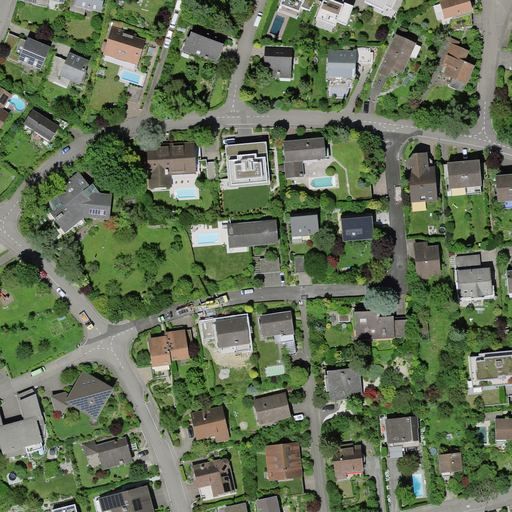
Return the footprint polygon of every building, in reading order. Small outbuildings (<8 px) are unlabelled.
[(107,0),(73,0),(70,13),(86,17),(87,11),(103,15),(107,0)] [(318,0),(283,0),(280,9),(299,16),(301,10),(313,14),(318,0)] [(359,3),(349,0),(324,0),(316,23),(335,30),(338,24),(350,28),(359,3)] [(406,0),(370,0),(367,9),(397,22),(406,0)] [(474,0),(450,0),(443,1),(447,20),(477,13),(474,0)] [(227,40),(192,27),(183,52),(218,65),(227,40)] [(148,39),(113,29),(105,56),(140,67),(148,39)] [(29,43),(10,34),(0,57),(0,60),(23,70),(26,63),(43,70),(53,47),(31,37),(29,43)] [(425,46),(398,34),(381,72),(389,76),(393,67),(406,73),(413,59),(418,61),(425,46)] [(465,83),(470,85),(478,65),(469,62),(473,52),(451,43),(447,53),(450,54),(445,67),(447,69),(444,76),(453,80),(450,86),(461,91),(465,83)] [(294,49),(266,48),(265,76),(293,77),(294,49)] [(359,53),(329,51),(328,75),(358,77),(359,53)] [(92,62),(73,53),(57,61),(47,81),(67,90),(71,80),(81,85),(92,62)] [(0,85),(0,133),(12,116),(3,110),(14,95),(0,85)] [(142,91),(133,88),(129,102),(138,105),(142,91)] [(35,110),(26,125),(55,144),(68,125),(56,118),(49,118),(35,110)] [(329,139),(285,142),(287,179),(306,177),(304,162),(330,160),(329,139)] [(249,186),(270,184),(267,142),(246,144),(249,186)] [(196,144),(146,146),(148,190),(172,189),(171,175),(197,174),(196,144)] [(228,187),(249,186),(246,144),(224,146),(228,187)] [(417,153),(409,161),(410,206),(440,204),(439,166),(434,166),(434,152),(417,153)] [(482,161),(451,164),(454,196),(485,193),(482,161)] [(81,174),(45,208),(67,234),(86,218),(111,221),(114,197),(100,195),(81,174)] [(511,175),(498,177),(501,203),(511,202),(511,175)] [(320,212),(293,213),(294,243),(304,243),(304,234),(321,234),(320,212)] [(376,214),(341,216),(342,236),(377,234),(376,214)] [(279,220),(228,225),(230,248),(281,244),(279,220)] [(433,227),(417,228),(418,243),(416,243),(419,282),(443,280),(440,244),(435,245),(433,227)] [(482,268),(481,255),(451,258),(452,267),(458,267),(461,299),(496,296),(494,267),(482,268)] [(281,256),(260,258),(262,274),(282,272),(281,256)] [(308,256),(296,257),(297,272),(309,272),(308,256)] [(293,311),(262,316),(265,336),(280,335),(283,356),(304,353),(302,339),(297,340),(293,311)] [(383,311),(357,312),(358,341),(411,339),(410,320),(398,321),(398,317),(384,318),(383,311)] [(246,318),(203,324),(205,339),(218,337),(220,349),(237,346),(238,352),(251,351),(246,318)] [(430,322),(417,322),(418,341),(431,340),(430,322)] [(169,338),(151,340),(156,381),(172,379),(170,365),(173,366),(172,361),(189,358),(187,343),(192,342),(191,330),(169,333),(169,338)] [(481,357),(473,358),(475,387),(511,383),(511,349),(481,353),(481,357)] [(359,368),(330,371),(333,400),(362,397),(359,368)] [(117,390),(86,372),(72,393),(51,396),(56,412),(64,417),(70,404),(98,422),(117,390)] [(19,400),(36,394),(32,389),(16,395),(22,417),(24,416),(19,400)] [(286,393),(255,401),(261,425),(291,417),(292,421),(301,419),(299,414),(292,416),(286,393)] [(36,394),(19,400),(24,416),(25,420),(3,425),(0,414),(0,445),(1,445),(5,459),(43,448),(41,442),(43,442),(44,424),(36,394)] [(223,405),(191,413),(198,440),(216,436),(218,444),(231,441),(223,405)] [(418,417),(388,420),(392,456),(403,455),(403,448),(421,446),(418,417)] [(511,419),(496,420),(496,443),(509,443),(509,438),(511,438),(511,419)] [(95,441),(83,444),(86,456),(99,453),(105,471),(137,462),(129,436),(97,445),(95,441)] [(299,443),(265,448),(270,483),(304,478),(299,443)] [(374,446),(333,450),(337,483),(349,482),(348,473),(366,472),(365,458),(375,457),(374,446)] [(463,452),(441,454),(444,481),(453,480),(453,472),(466,471),(463,452)] [(228,458),(193,468),(202,504),(238,495),(228,458)] [(156,511),(150,487),(100,500),(103,511),(114,509),(115,511),(156,511)] [(282,511),(278,498),(259,503),(260,511),(282,511)]
